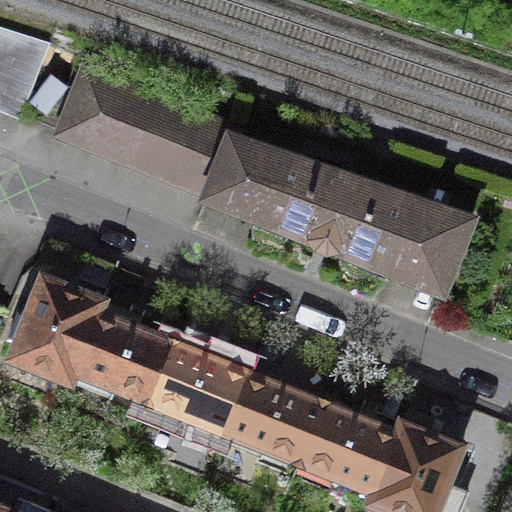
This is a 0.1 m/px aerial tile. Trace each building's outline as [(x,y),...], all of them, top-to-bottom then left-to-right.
[(0,26),(0,105),(22,115),(50,43),(0,26)] [(60,128),(210,188),(232,137),(236,127),(85,66),(60,128)] [(232,137),(210,188),(205,198),(330,246),(442,292),(471,219),(232,137)] [(72,288),(42,276),(26,316),(18,313),(8,340),(16,343),(10,358),(69,382),(73,371),(98,310),(102,300),(72,288)] [(135,326),(98,310),(73,371),(148,401),(173,341),(135,326)] [(208,355),(173,341),(148,401),(223,431),(252,361),(212,344),(210,350),(208,355)] [(293,377),(252,361),(223,431),(299,462),(323,401),(289,387),(291,382),(293,377)] [(361,416),(323,401),(299,462),(374,492),(399,432),(361,416)] [(408,409),(399,432),(374,492),(370,503),(392,511),(459,511),(467,493),(447,485),(463,445),(431,432),(433,426),(436,420),(408,409)] [(14,511),(4,508),(0,506),(0,511),(49,511),(50,510),(27,501),(22,511),(14,511)]
